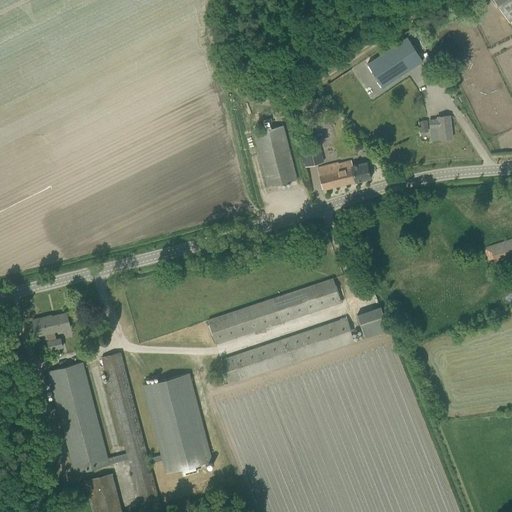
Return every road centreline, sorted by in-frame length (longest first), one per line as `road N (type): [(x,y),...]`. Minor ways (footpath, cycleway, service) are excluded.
road 1 (tertiary): [(0,296),(238,235),(402,182),(511,169)]
road 2 (track): [(215,0),(219,75),(236,91),(279,102),(363,59),(445,0)]
road 3 (track): [(236,91),(272,224)]
